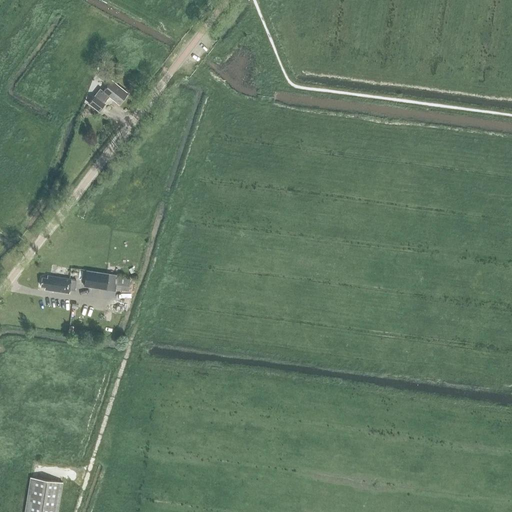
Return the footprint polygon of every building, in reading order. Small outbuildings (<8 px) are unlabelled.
[(96,76),(104,82),(110,75),(102,68),(96,76)] [(105,104),(104,103),(109,97),(118,104),(127,93),(111,81),(103,91),(100,89),(88,104),(98,112),(105,104)] [(83,287),(106,290),(108,273),(86,270),(83,287)] [(69,293),(70,288),(74,289),(75,282),(71,281),(71,279),(47,276),(47,279),(41,278),(40,286),(45,287),(44,290),(69,293)] [(130,279),(117,277),(115,289),(128,291),(130,279)] [(109,322),(121,323),(123,302),(111,301),(109,322)] [(56,511),(62,482),(30,477),(24,511),(56,511)]
